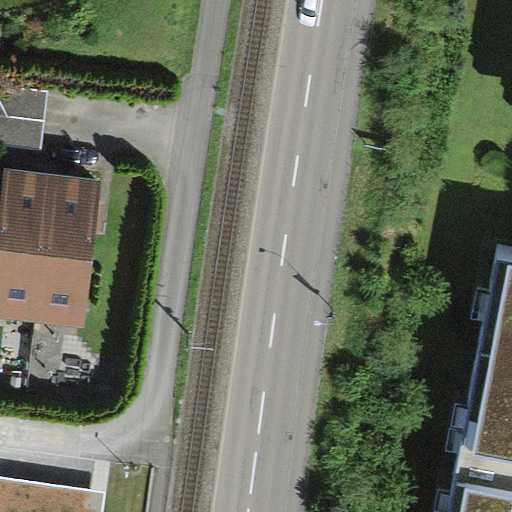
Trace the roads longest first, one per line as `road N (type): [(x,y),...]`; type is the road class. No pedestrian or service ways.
road 1 (residential): [(0,423),(114,429),(144,412),(158,391),(215,0)]
road 2 (secondary): [(324,0),(249,511)]
